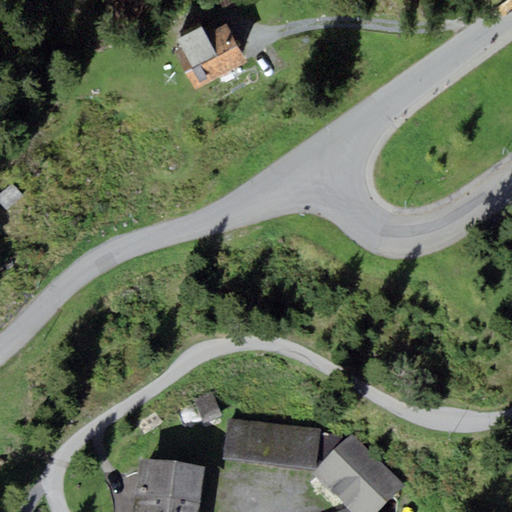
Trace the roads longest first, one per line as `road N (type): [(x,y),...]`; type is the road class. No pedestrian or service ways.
road 1 (residential): [(331,175),(113,251),(0,351)]
road 2 (residential): [(331,175),(347,149),(417,85),(511,16)]
road 3 (residential): [(511,185),(481,210),(412,242),(386,240),(350,221),(331,175)]
